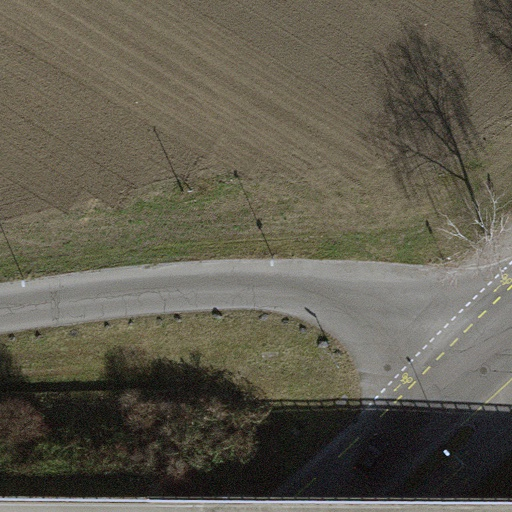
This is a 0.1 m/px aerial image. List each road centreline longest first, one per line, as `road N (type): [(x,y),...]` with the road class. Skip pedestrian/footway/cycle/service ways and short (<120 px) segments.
road 1 (tertiary): [(511,302),(432,309),(322,286),(249,282),(0,311)]
road 2 (unclassified): [(315,511),(511,331)]
